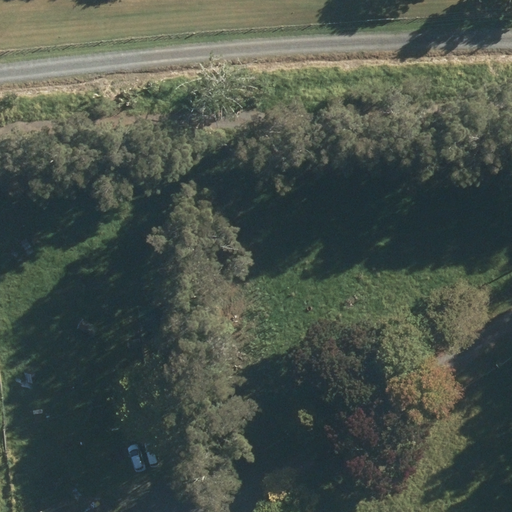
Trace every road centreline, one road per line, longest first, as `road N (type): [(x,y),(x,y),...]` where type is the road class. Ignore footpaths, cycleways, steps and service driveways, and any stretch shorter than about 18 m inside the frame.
road 1 (track): [(511,38),(0,69)]
road 2 (track): [(0,134),(511,107)]
